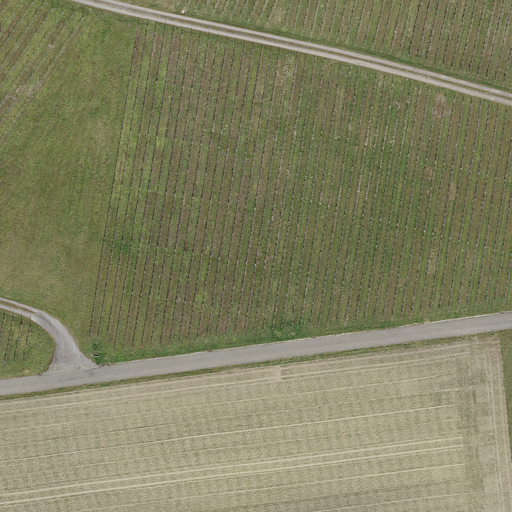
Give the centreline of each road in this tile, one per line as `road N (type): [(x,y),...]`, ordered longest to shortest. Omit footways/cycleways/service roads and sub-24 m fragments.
road 1 (track): [(55,0),(94,20),(511,105)]
road 2 (unclassified): [(511,320),(79,378)]
